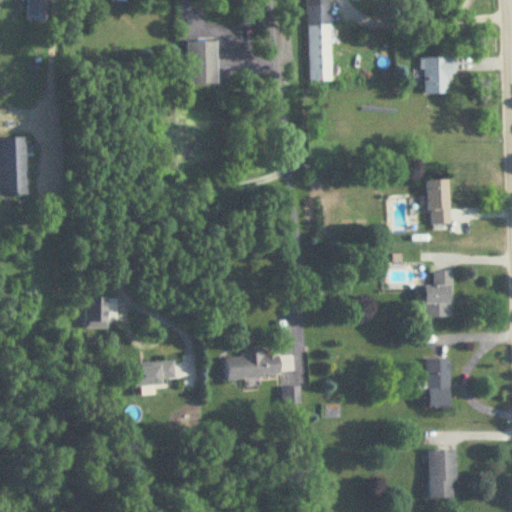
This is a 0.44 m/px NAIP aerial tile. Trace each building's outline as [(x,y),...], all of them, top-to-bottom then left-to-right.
[(45,0),(25,0),(25,22),(46,22),(45,0)] [(304,0),(306,83),(330,82),(328,0),(304,0)] [(216,42),(184,42),(184,86),(217,85),(216,42)] [(450,95),(450,58),(423,58),(423,95),(450,95)] [(0,196),(25,197),(25,139),(0,138),(0,196)] [(449,225),(448,181),(426,181),(427,226),(449,225)] [(450,319),(450,271),(431,271),(431,286),(421,286),(421,319),(450,319)] [(278,357),(263,358),(263,354),(223,357),(225,382),(280,378),(278,357)] [(449,360),(425,360),(425,410),(449,410),(449,360)] [(129,364),(130,386),(173,385),(173,363),(129,364)] [(282,402),(291,402),(291,395),(297,395),(297,389),(282,389),(282,402)] [(427,452),(427,501),(453,501),(453,452),(427,452)]
